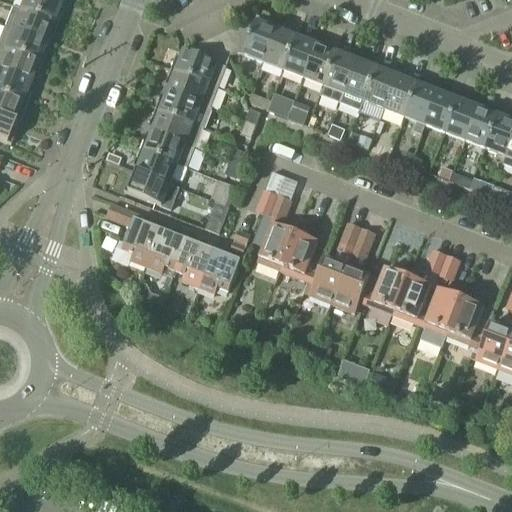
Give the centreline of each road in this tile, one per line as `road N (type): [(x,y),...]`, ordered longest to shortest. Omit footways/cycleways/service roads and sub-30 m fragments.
road 1 (tertiary): [(30,403),(290,480),(445,485)]
road 2 (tertiary): [(445,485),(413,464),(184,422),(46,368)]
road 3 (residential): [(244,209),(263,162),(511,257)]
road 4 (residential): [(68,176),(135,0)]
road 5 (residential): [(27,325),(68,176)]
road 6 (residential): [(68,176),(47,196),(0,293)]
